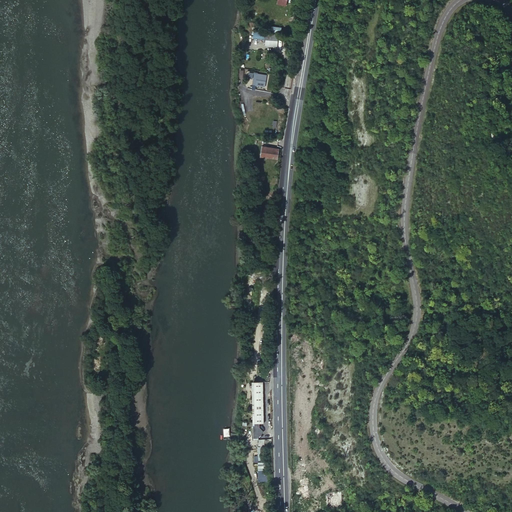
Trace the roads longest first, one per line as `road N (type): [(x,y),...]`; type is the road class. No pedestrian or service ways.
road 1 (secondary): [(458,0),(439,31),(406,202),(414,324),(378,388),(372,420),(393,470),(464,511)]
road 2 (primary): [(283,511),(283,225),(315,0)]
